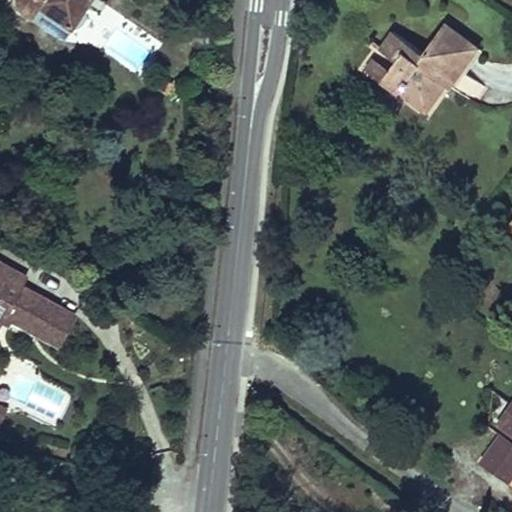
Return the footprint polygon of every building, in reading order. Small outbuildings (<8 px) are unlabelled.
[(17,0),(15,4),(60,32),(82,0),(17,0)] [(382,60),(375,70),(420,102),(439,74),(444,78),(473,37),(437,12),(415,42),(385,21),(373,36),(390,48),(382,60)] [(358,58),(375,70),(382,60),(365,48),(358,58)] [(0,312),(32,331),(50,299),(15,279),(2,271),(6,263),(0,259),(0,312)] [(19,271),(6,263),(2,271),(15,279),(19,271)] [(70,311),(50,299),(32,331),(52,342),(70,311)] [(511,387),(492,414),(508,426),(502,434),(493,427),(475,452),(495,467),(511,443),(511,387)] [(511,443),(495,467),(502,472),(511,458),(511,443)] [(148,489),(136,490),(134,502),(145,505),(148,489)]
